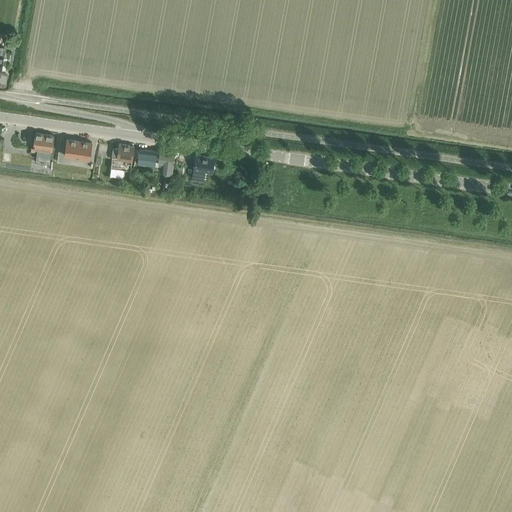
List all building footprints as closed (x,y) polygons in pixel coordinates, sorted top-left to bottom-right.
[(31,147),(31,150),(37,151),(36,158),(50,160),(52,150),(52,149),(54,135),(36,132),(35,139),(34,147),(31,147)] [(68,138),(65,155),(90,159),(92,142),(68,138)] [(98,150),(97,156),(108,157),(112,158),(111,168),(124,170),(131,171),(132,163),(132,161),(135,146),(119,143),(119,144),(119,148),(113,147),(111,147),(110,147),(106,146),(99,145),(98,150)] [(165,169),(164,179),(163,185),(171,186),(173,171),(175,151),(161,149),(160,153),(157,153),(157,151),(139,148),(138,163),(155,165),(162,166),(161,169),(165,169)] [(213,170),(214,157),(196,154),(193,177),(205,178),(206,170),(213,170)] [(186,166),(177,165),(175,178),(184,179),(186,166)]
